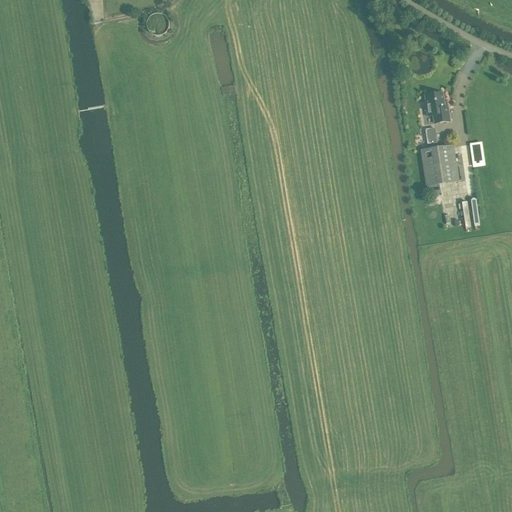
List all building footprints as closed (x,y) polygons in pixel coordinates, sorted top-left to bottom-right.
[(167,31),(169,26),(169,22),(167,17),(164,14),(159,12),(154,12),(150,14),(147,17),(145,22),(145,27),(147,31),(150,34),(155,36),(159,36),(164,34),(167,31)] [(448,109),(444,109),(442,95),(425,97),(426,104),(423,105),(424,112),(427,111),(428,117),(433,117),(434,124),(450,122),(448,109)] [(434,129),(425,131),(427,145),(436,143),(434,129)] [(471,143),(473,167),(485,166),(483,142),(471,143)] [(425,187),(459,182),(454,146),(420,151),(425,187)]
